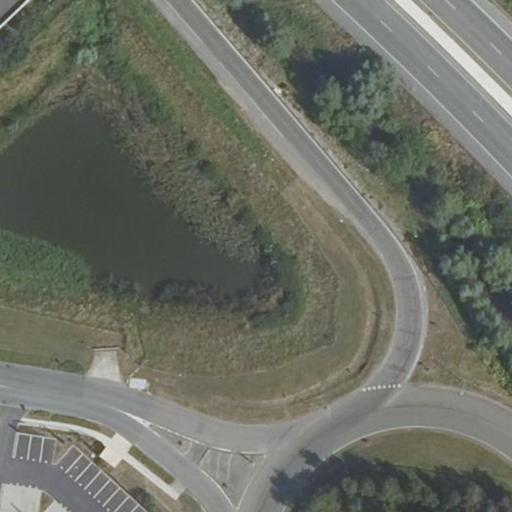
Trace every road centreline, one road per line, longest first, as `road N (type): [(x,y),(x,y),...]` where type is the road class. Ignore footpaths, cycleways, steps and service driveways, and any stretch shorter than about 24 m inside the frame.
road 1 (primary): [(178,0),(277,100),(391,253),(408,291),(408,347),(363,418)]
road 2 (primary): [(343,0),(511,165)]
road 3 (unclassified): [(297,460),(97,400)]
road 4 (unclassified): [(97,400),(222,511)]
road 5 (secondary): [(511,440),(464,416),(413,409),(363,418)]
